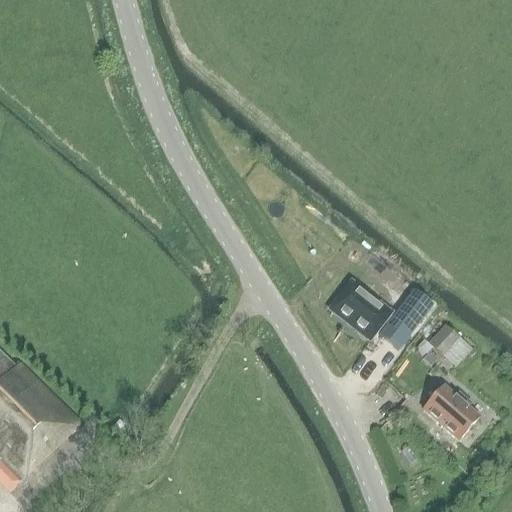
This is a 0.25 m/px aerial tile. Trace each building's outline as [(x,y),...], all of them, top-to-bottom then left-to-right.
[(350,285),(329,312),(369,343),(390,316),(350,285)] [(433,308),(414,293),(379,337),(398,352),(433,308)] [(457,341),(442,327),(427,345),(432,350),(442,358),(457,341)] [(432,350),(427,345),(423,342),(418,348),(427,355),(430,352),(432,350)] [(427,355),(422,361),(430,368),(438,360),(430,352),(427,355)] [(0,484),(9,493),(81,426),(17,365),(13,369),(0,355),(0,484)] [(422,412),(457,444),(479,419),(467,409),(470,405),(458,395),(455,399),(443,388),(422,412)]
